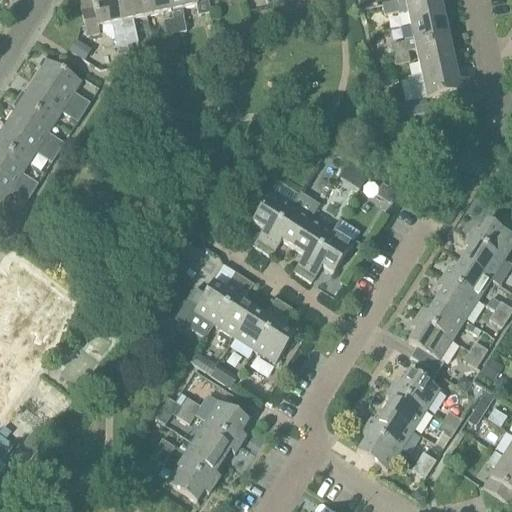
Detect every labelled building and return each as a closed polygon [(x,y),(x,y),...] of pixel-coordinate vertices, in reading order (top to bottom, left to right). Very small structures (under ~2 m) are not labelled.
[(115,49),(125,47),(120,23),(114,0),(88,0),(93,20),(81,23),(85,40),(98,37),(96,29),(110,26),(115,49)] [(131,21),(145,18),(140,0),(114,0),(120,23),(125,47),(137,44),(131,21)] [(140,0),(145,18),(169,12),(166,0),(140,0)] [(166,0),(169,12),(171,20),(174,36),(186,33),(181,10),(194,7),(197,13),(207,11),(204,0),(166,0)] [(409,27),(442,20),(437,0),(414,0),(403,2),(381,7),(383,18),(406,13),(409,27)] [(165,38),(174,36),(171,20),(161,22),(165,38)] [(404,43),(407,54),(415,52),(448,44),(442,20),(409,27),(412,41),(404,43)] [(83,64),(91,52),(73,39),(65,52),(83,64)] [(392,57),(407,54),(404,43),(390,46),(392,57)] [(420,76),(453,69),(448,44),(415,52),(420,76)] [(407,54),(392,57),(394,68),(409,64),(407,54)] [(32,82),(82,114),(88,105),(73,96),(80,86),(42,61),(36,70),(39,72),(32,82)] [(453,69),(420,76),(425,101),(459,94),(453,69)] [(76,123),(82,114),(32,82),(23,96),(21,94),(16,101),(54,126),(62,114),(76,123)] [(48,137),(54,126),(16,101),(11,110),(14,112),(6,123),(56,155),(62,146),(48,137)] [(403,107),(381,112),(384,124),(406,119),(403,107)] [(50,165),(56,155),(6,123),(0,133),(0,148),(28,167),(36,156),(50,165)] [(315,145),(308,157),(320,164),(327,152),(315,145)] [(21,178),(28,167),(0,148),(0,174),(31,195),(35,187),(21,178)] [(23,206),(31,195),(0,174),(0,206),(2,208),(9,198),(23,206)] [(260,255),(291,208),(270,195),(251,226),(262,233),(251,249),(260,255)] [(292,252),(311,221),(291,208),(260,255),(269,261),(280,244),(292,252)] [(311,221),(292,252),(302,259),(292,276),(301,281),(331,234),(311,221)] [(466,241),(502,264),(511,248),(511,241),(485,224),(477,236),(471,233),(466,241)] [(352,248),(331,234),(301,281),(310,287),(320,271),(332,278),(352,248)] [(489,284),(502,264),(466,241),(460,251),(465,254),(459,265),(489,284)] [(476,304),(489,284),(459,265),(451,277),(446,273),(440,281),(476,304)] [(214,329),(244,282),(234,275),(223,292),(211,285),(192,315),(214,329)] [(463,325),(476,304),(440,281),(434,291),(440,294),(433,305),(463,325)] [(234,342),(253,312),(241,304),(252,287),(244,282),(214,329),(234,342)] [(254,355),(284,308),(274,302),(263,318),(253,312),(234,342),(254,355)] [(492,315),(506,324),(511,315),(511,313),(499,304),(492,315)] [(450,345),(463,325),(433,305),(425,317),(420,313),(414,322),(450,345)] [(284,308),(254,355),(274,368),(293,338),(282,331),(293,314),(284,308)] [(501,332),(506,324),(492,315),(487,322),(501,332)] [(450,345),(414,322),(408,331),(414,334),(406,346),(415,352),(410,360),(436,376),(442,366),(438,364),(450,345)] [(467,327),(464,332),(476,340),(479,335),(467,327)] [(150,333),(145,341),(158,349),(163,341),(150,333)] [(467,355),(481,364),(486,356),(472,348),(467,355)] [(199,372),(205,362),(195,355),(188,365),(193,369),(199,372)] [(476,372),(481,364),(467,355),(462,363),(476,372)] [(501,384),(508,373),(498,366),(494,371),(490,378),(501,384)] [(216,369),(210,379),(219,385),(226,374),(217,368),(216,369)] [(0,370),(0,389),(9,376),(0,370)] [(388,392),(424,415),(437,394),(407,374),(399,386),(394,383),(388,392)] [(204,407),(214,389),(195,378),(185,395),(204,407)] [(236,398),(259,407),(263,395),(240,387),(236,398)] [(411,435),(424,415),(388,392),(383,400),(388,403),(380,415),(411,435)] [(471,416),(479,421),(492,401),(484,396),(471,416)] [(181,412),(193,419),(199,410),(187,402),(181,412)] [(204,426),(240,449),(246,439),(240,435),(247,424),(217,405),(204,426)] [(188,428),(193,419),(181,412),(176,420),(188,428)] [(398,455),(411,435),(380,415),(373,427),(368,423),(362,432),(398,455)] [(475,429),(479,421),(471,416),(466,424),(475,429)] [(441,425),(455,434),(460,426),(446,418),(441,425)] [(450,442),(455,434),(441,425),(436,433),(450,442)] [(234,457),(240,449),(204,426),(191,446),(221,465),(228,454),(234,457)] [(385,476),(398,455),(362,432),(356,441),(362,444),(354,456),(385,476)] [(15,482),(20,475),(40,448),(32,441),(6,475),(15,482)] [(155,451),(167,459),(173,451),(161,443),(155,451)] [(511,469),(511,443),(500,462),(511,469)] [(214,477),(221,465),(191,446),(178,466),(214,489),(219,480),(214,477)] [(161,468),(167,459),(155,451),(150,460),(161,468)] [(415,466),(429,474),(434,466),(420,458),(415,466)] [(511,469),(500,462),(492,458),(488,465),(495,470),(482,492),(507,508),(511,499),(511,469)] [(208,498),(214,489),(178,466),(165,487),(196,506),(203,494),(208,498)] [(424,482),(429,474),(415,466),(410,473),(424,482)] [(420,491),(410,498),(415,505),(425,498),(420,491)]
